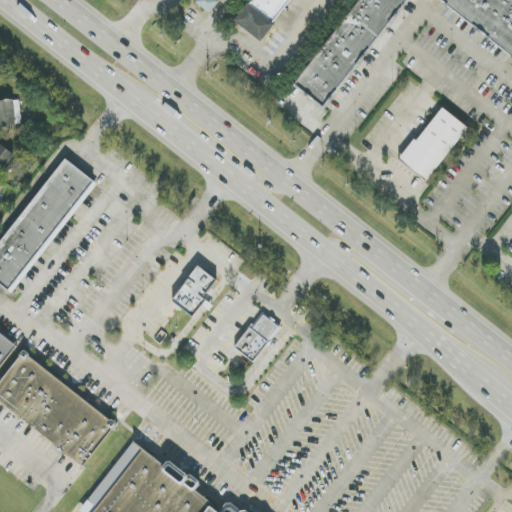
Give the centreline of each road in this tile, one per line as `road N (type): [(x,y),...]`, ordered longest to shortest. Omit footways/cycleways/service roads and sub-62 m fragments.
road 1 (primary): [(396,268),(56,0)]
road 2 (primary): [(209,162),(420,329)]
road 3 (primary): [(5,0),(144,110)]
